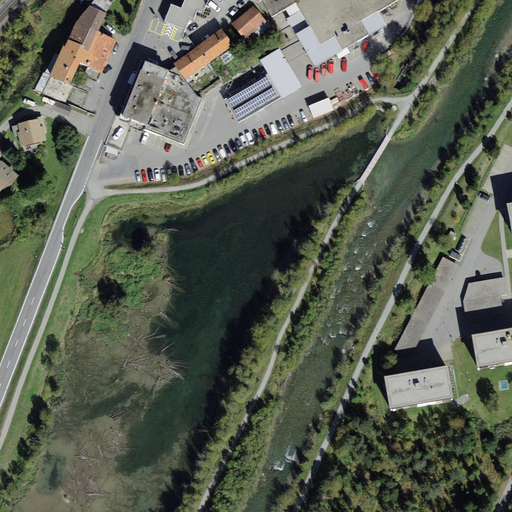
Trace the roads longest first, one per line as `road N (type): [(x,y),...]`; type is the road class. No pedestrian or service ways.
road 1 (track): [(296,511),(442,202),(511,103)]
road 2 (tertiary): [(152,0),(0,385)]
road 3 (residential): [(511,171),(418,363)]
